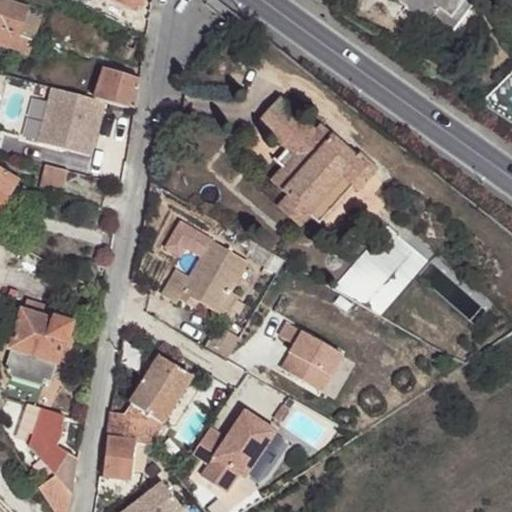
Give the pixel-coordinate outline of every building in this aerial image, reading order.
[(0,0),(0,45),(29,56),(33,44),(17,37),(27,10),(0,0)] [(113,0),(136,11),(140,0),(113,0)] [(452,18),(464,0),(395,0),(429,24),(430,22),(440,9),(452,18)] [(430,22),(450,37),(475,3),(470,0),(464,0),(452,18),(440,9),(430,22)] [(105,70),(95,100),(130,110),(130,108),(135,109),(140,80),(105,70)] [(106,104),(53,89),(39,144),(92,158),(106,104)] [(346,176),(355,184),(361,189),(378,170),(372,164),(368,169),(321,126),(316,131),(281,99),(258,124),(287,150),(293,156),(282,168),(271,181),(289,196),(278,207),(300,227),(310,216),(346,176)] [(276,163),(282,168),(293,156),(287,150),(276,163)] [(46,165),(39,188),(62,196),(68,171),(46,165)] [(0,208),(17,180),(0,170),(0,208)] [(310,216),(319,224),(355,184),(346,176),(310,216)] [(176,271),(161,296),(176,304),(179,300),(198,312),(202,305),(226,319),(239,297),(231,293),(249,263),(179,222),(164,248),(179,257),(185,248),(201,258),(190,278),(176,271)] [(388,229),(336,289),(363,307),(394,272),(376,257),(396,236),(388,229)] [(394,272),(363,307),(383,317),(429,265),(396,236),(376,257),(394,272)] [(258,246),(251,258),(267,268),(275,256),(258,246)] [(275,256),(267,268),(278,273),(285,260),(275,255),(275,256)] [(27,300),(24,310),(49,318),(52,308),(27,300)] [(19,324),(5,368),(7,372),(9,374),(10,377),(42,387),(45,381),(52,383),(64,344),(68,345),(74,324),(54,318),(54,319),(49,318),(24,310),(23,310),(22,313),(16,312),(12,322),(19,324)] [(206,347),(227,360),(239,339),(218,326),(206,347)] [(124,414),(110,413),(106,436),(108,436),(103,477),(131,482),(132,473),(136,444),(146,445),(149,445),(156,436),(193,378),(160,358),(149,375),(143,371),(132,388),(138,392),(124,414)] [(210,429),(193,453),(210,465),(202,477),(226,493),(238,474),(245,479),(275,433),(245,413),(226,440),(210,429)] [(50,443),(41,460),(56,477),(71,497),(78,460),(50,443)] [(132,473),(142,474),(146,445),(136,444),(132,473)] [(35,484),(38,489),(54,478),(48,471),(35,484)] [(67,511),(71,497),(56,477),(54,478),(38,489),(54,511),(67,511)] [(126,511),(184,511),(162,484),(126,511)]
